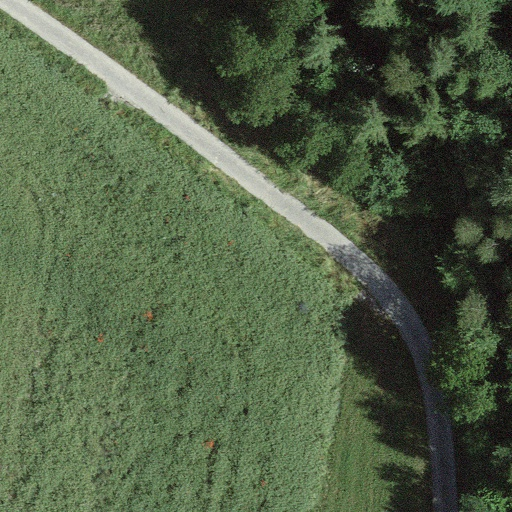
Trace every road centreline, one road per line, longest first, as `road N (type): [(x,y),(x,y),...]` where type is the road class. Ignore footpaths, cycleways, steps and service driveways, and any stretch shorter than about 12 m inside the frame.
road 1 (track): [(12,0),(331,231),(413,321),(440,436),(444,511)]
road 2 (track): [(200,136),(274,0)]
